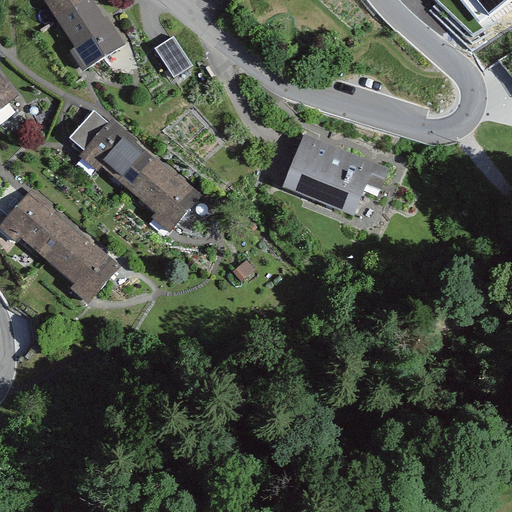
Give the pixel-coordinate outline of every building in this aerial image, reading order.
[(42,0),(55,20),(86,0),(42,0)] [(82,72),(124,45),(95,0),(86,0),(55,20),(74,49),(70,52),(82,72)] [(511,0),(463,0),(482,24),(511,0)] [(194,67),(175,37),(157,48),(175,78),(194,67)] [(0,113),(19,98),(0,75),(0,113)] [(125,196),(158,158),(113,119),(80,157),(125,196)] [(385,168),(292,133),(268,195),(340,222),(357,176),(379,184),(385,168)] [(170,235),(203,197),(158,158),(125,196),(170,235)] [(47,262),(76,229),(32,192),(0,229),(16,243),(20,239),(47,262)] [(88,306),(121,267),(76,229),(47,262),(74,285),(70,290),(88,306)] [(256,271),(246,260),(233,271),(242,282),(256,271)]
